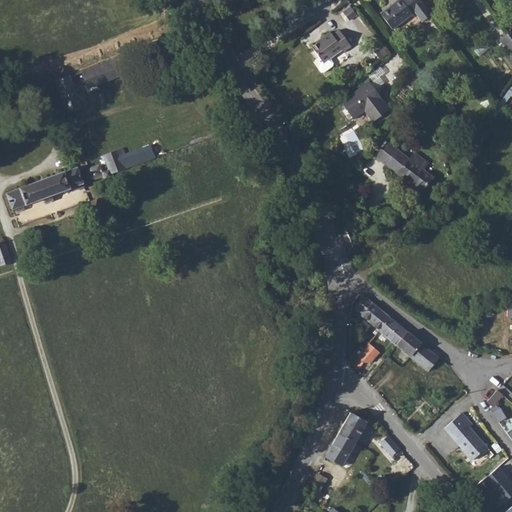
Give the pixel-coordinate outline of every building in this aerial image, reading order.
[(387,4),(366,21),(379,38),(400,22),(399,20),(402,18),(410,28),(419,21),(402,0),(396,0),(388,6),(387,4)] [(220,13),(211,19),(220,32),(229,26),(227,22),(229,21),(225,16),(223,18),(220,13)] [(315,41),(304,49),(314,64),(332,51),(335,53),(342,47),(331,32),(325,37),(322,33),(314,39),(315,41)] [(511,55),(511,37),(508,33),(499,39),(511,55)] [(511,59),(502,47),(492,52),(511,77),(511,59)] [(95,66),(82,73),(88,89),(138,70),(131,52),(95,66)] [(69,75),(53,81),(65,114),(80,109),(69,75)] [(365,83),(335,103),(347,120),(363,109),(371,120),(385,111),(365,83)] [(97,165),(86,170),(90,182),(103,177),(105,181),(113,178),(111,174),(156,157),(151,144),(125,154),(122,147),(104,154),(109,167),(99,171),(97,165)] [(382,147),(371,161),(417,194),(421,189),(425,191),(432,182),(412,168),(416,162),(403,152),(398,158),(382,147)] [(7,192),(15,214),(26,210),(25,205),(45,198),(46,202),(54,199),(53,194),(72,187),(74,191),(85,187),(83,182),(76,166),(55,174),(52,170),(36,176),(37,181),(7,192)] [(0,279),(12,275),(4,253),(0,255),(0,279)] [(368,305),(358,317),(385,339),(394,327),(368,305)] [(394,327),(385,339),(399,351),(409,339),(394,327)] [(355,356),(363,364),(373,352),(381,342),(373,335),(355,356)] [(409,339),(399,351),(431,378),(440,366),(409,339)] [(355,373),(360,379),(365,373),(359,368),(355,373)] [(487,400),(493,406),(503,397),(497,391),(487,400)] [(390,395),(381,402),(391,413),(399,405),(390,395)] [(501,410),(494,414),(499,422),(506,418),(501,410)] [(354,419),(344,439),(360,448),(370,428),(354,419)] [(461,420),(451,428),(455,433),(465,424),(461,420)] [(455,433),(451,428),(443,435),(471,467),(486,455),(470,436),(473,434),(465,424),(455,433)] [(360,448),(344,439),(330,465),(346,473),(360,448)] [(406,460),(391,442),(384,448),(395,461),(397,459),(402,464),(406,460)] [(479,483),(499,505),(511,494),(511,481),(498,466),(479,483)]
